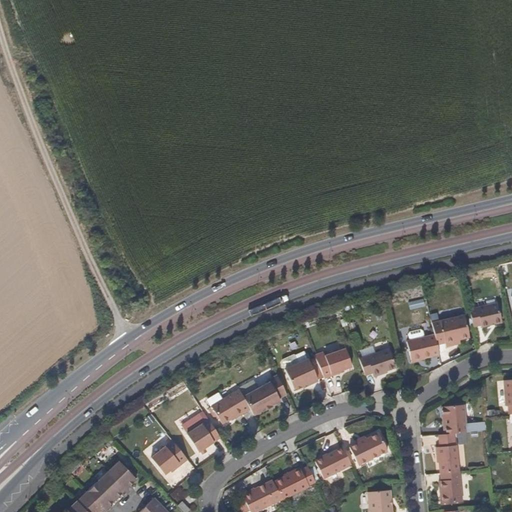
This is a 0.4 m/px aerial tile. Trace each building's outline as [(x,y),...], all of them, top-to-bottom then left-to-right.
[(474,311),(479,331),(499,325),(495,305),(474,311)] [(467,336),(462,313),(439,320),(445,347),(458,343),(457,339),(467,336)] [(445,347),(439,320),(431,322),(434,334),(435,338),(437,349),(445,347)] [(352,329),(359,328),(356,321),(350,323),(352,329)] [(435,338),(434,334),(407,341),(407,345),(411,360),(423,356),(438,352),(437,349),(435,338)] [(323,356),(331,376),(339,374),(338,372),(351,368),(345,349),(323,356)] [(388,369),(382,350),(358,357),(365,376),(373,374),(375,373),(381,372),(388,369)] [(281,367),(290,386),(298,382),(314,375),(305,356),(281,367)] [(279,398),(281,395),(284,395),(286,395),(274,371),(267,375),(267,379),(240,392),(248,407),(252,414),(277,401),(280,399),(279,398)] [(314,375),(298,382),(300,386),(315,379),(314,375)] [(511,379),(501,380),(503,404),(507,404),(508,414),(511,413),(511,379)] [(240,392),(237,386),(209,401),(219,419),(229,413),(232,411),(234,415),(248,407),(240,392)] [(484,430),(483,421),(464,422),(463,403),(445,404),(447,432),(457,431),(484,430)] [(197,451),(219,436),(207,417),(185,432),(197,451)] [(461,470),(460,443),(457,443),(457,431),(447,432),(441,432),(442,445),(439,445),(441,472),(461,470)] [(350,447),(359,464),(389,449),(380,432),(359,442),(358,443),(350,447)] [(171,440),(163,448),(150,461),(164,477),(169,472),(172,474),(174,472),(187,459),(171,440)] [(353,465),(344,446),(316,461),(325,479),(353,465)] [(124,471),(106,453),(95,464),(118,487),(124,480),(120,476),(124,471)] [(309,482),(315,479),(306,462),(273,480),(281,496),(283,499),(309,486),(309,482)] [(118,487),(95,464),(85,473),(104,493),(110,488),(113,492),(118,487)] [(104,493),(85,473),(74,484),(97,508),(102,501),(99,498),(104,493)] [(440,480),(441,502),(463,502),(462,473),(441,474),(441,479),(440,480)] [(273,480),(272,477),(243,492),(251,510),(281,496),(273,480)] [(97,508),(74,484),(65,493),(83,511),(85,511),(89,508),(93,511),(97,508)] [(165,511),(144,490),(125,509),(127,511),(165,511)] [(389,511),(387,490),(364,492),(366,511),(389,511)] [(83,511),(65,493),(56,501),(54,500),(42,511),(83,511)]
